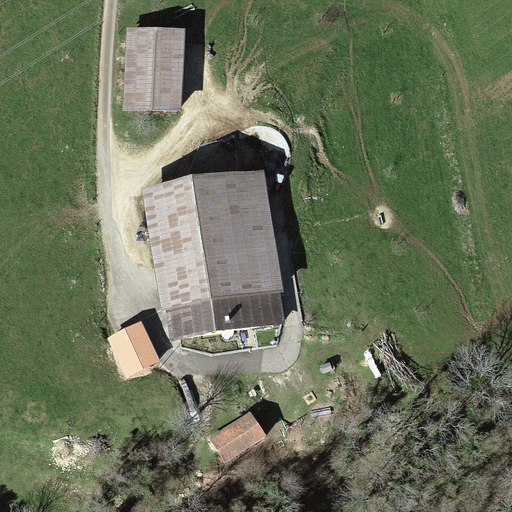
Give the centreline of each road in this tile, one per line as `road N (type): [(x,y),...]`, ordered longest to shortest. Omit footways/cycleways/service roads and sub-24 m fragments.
road 1 (track): [(110,0),(105,106),(115,252),(166,347),(202,363)]
road 2 (track): [(202,363),(272,360),(288,348),(292,309),(278,218)]
road 3 (track): [(141,511),(193,422),(202,363)]
